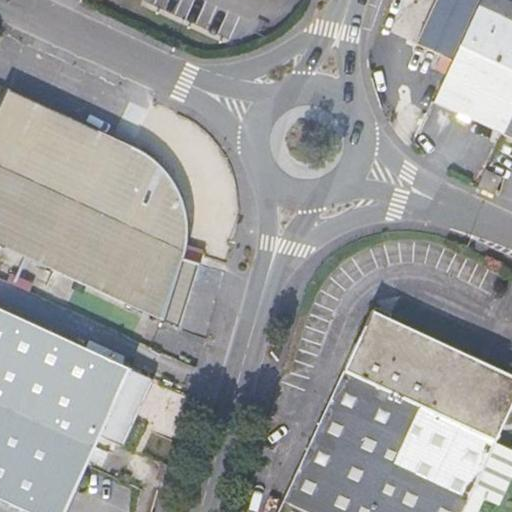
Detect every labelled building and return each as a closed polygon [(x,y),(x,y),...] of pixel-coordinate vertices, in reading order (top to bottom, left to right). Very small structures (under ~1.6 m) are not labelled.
[(436,0),(417,43),(451,59),(478,0),(436,0)] [(511,3),(504,0),(480,0),(434,101),(451,110),(502,133),(511,137),(511,3)] [(200,263),(183,258),(186,243),(187,230),(187,222),(185,212),(181,200),(177,190),(170,177),(163,168),(156,162),(150,157),(142,152),(132,146),(5,88),(0,97),(0,246),(179,329),(200,263)] [(502,176),(485,169),(478,187),(494,195),(502,176)] [(0,498),(29,511),(64,511),(100,436),(122,446),(152,378),(0,308),(0,498)] [(511,374),(372,309),(318,425),(470,496),(511,404),(511,374)] [(462,511),(470,496),(318,425),(278,511),(462,511)]
